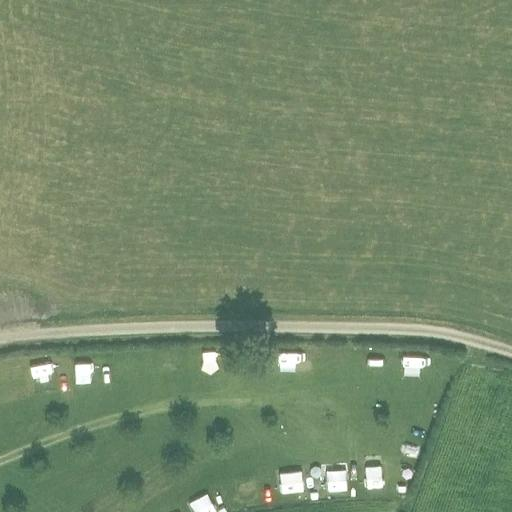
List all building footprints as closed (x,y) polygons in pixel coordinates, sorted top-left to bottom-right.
[(222,365),(238,362),(234,343),(218,346),(222,365)] [(141,350),(142,373),(158,372),(157,349),(141,350)] [(395,452),(374,453),(375,484),(395,483),(395,452)] [(358,486),(357,457),(339,458),(341,487),(358,486)] [(257,496),(274,494),(272,472),(255,474),(257,496)] [(293,492),(316,489),(314,477),(292,480),(293,492)] [(212,488),(222,511),(237,505),(227,482),(212,488)] [(196,511),(191,499),(174,506),(176,511),(196,511)]
